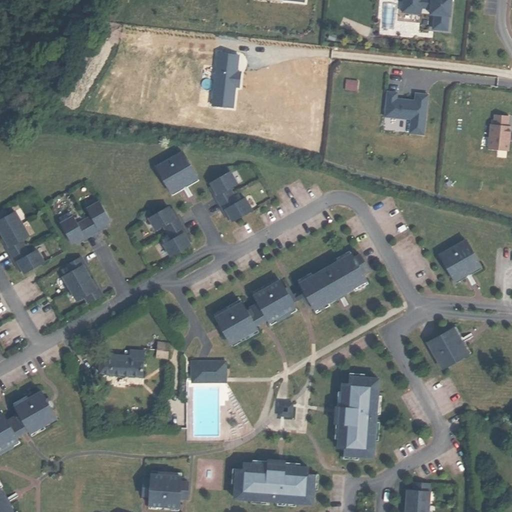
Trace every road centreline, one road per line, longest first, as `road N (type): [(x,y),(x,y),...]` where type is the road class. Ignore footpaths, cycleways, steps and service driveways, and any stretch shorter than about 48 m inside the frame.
road 1 (residential): [(420,314),(361,208),(346,198),(328,199),(226,259)]
road 2 (residential): [(380,511),(382,483),(441,441),(389,334),(420,314)]
road 3 (unknown): [(288,50),(511,72)]
